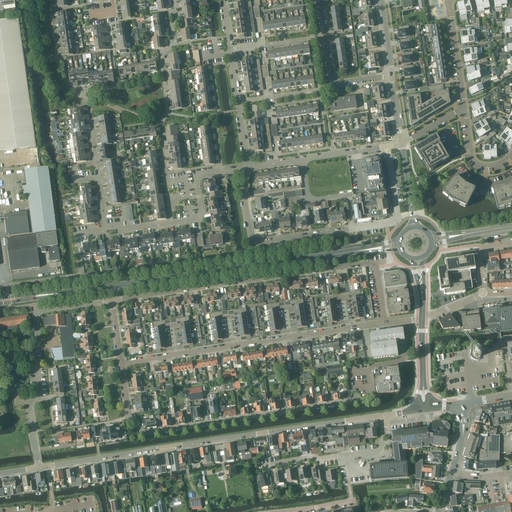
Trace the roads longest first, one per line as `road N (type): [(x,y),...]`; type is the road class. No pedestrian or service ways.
road 1 (residential): [(121,363),(129,416),(142,433),(372,397),(367,370),(401,360),(409,320)]
road 2 (secondary): [(0,301),(399,244)]
road 3 (residential): [(388,415),(38,467)]
road 4 (residential): [(111,299),(375,262),(385,322)]
road 5 (residential): [(121,363),(385,322)]
road 6 (residential): [(252,239),(396,221),(386,146)]
road 7 (residential): [(105,231),(201,218),(195,174),(247,167)]
road 8 (residential): [(247,167),(386,146)]
